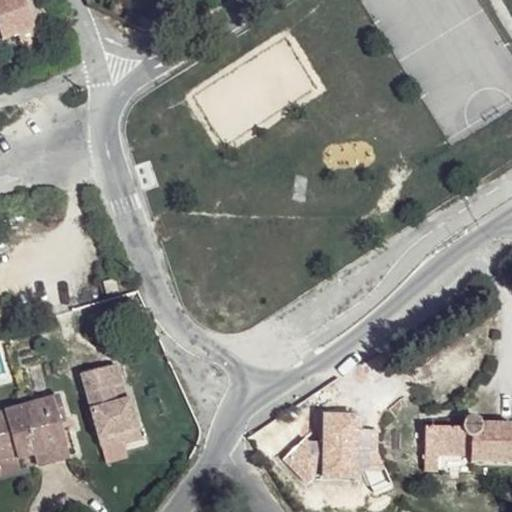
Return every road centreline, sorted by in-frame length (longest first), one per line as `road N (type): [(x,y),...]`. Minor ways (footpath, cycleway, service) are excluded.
road 1 (tertiary): [(257,398),(346,344),(511,213)]
road 2 (tertiary): [(107,147),(170,318),(257,398)]
